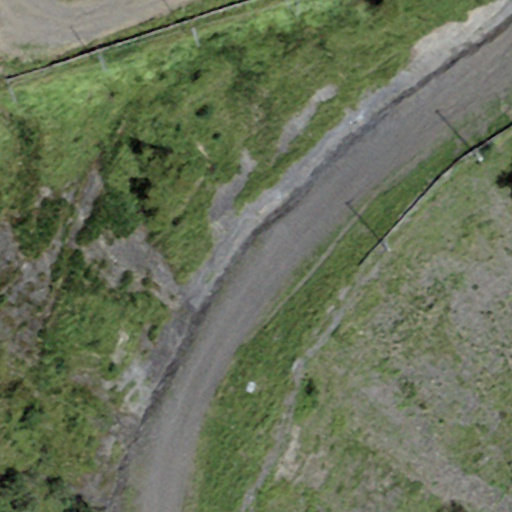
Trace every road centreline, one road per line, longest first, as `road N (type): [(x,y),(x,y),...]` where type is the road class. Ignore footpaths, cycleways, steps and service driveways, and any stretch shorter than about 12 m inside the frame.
road 1 (track): [(177,511),(185,472),(272,294),(396,159),(511,69)]
road 2 (track): [(161,0),(39,45),(16,17),(19,0)]
